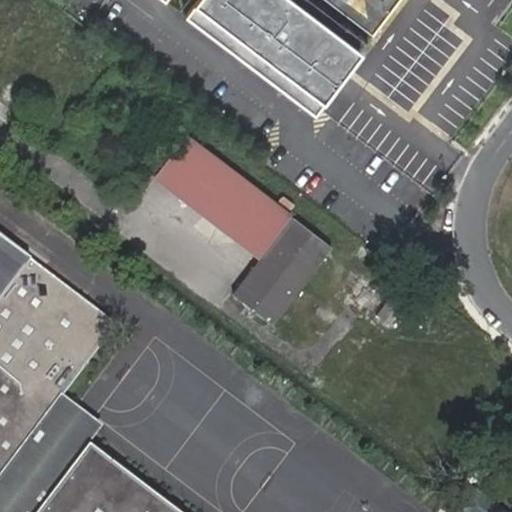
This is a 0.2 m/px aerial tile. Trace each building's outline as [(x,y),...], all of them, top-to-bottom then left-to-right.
[(0,0),(0,58),(6,51),(24,66),(48,36),(64,49),(80,29),(42,0),(0,0)] [(189,0),(179,13),(309,112),(357,50),(291,0),(189,0)] [(395,0),(323,0),(369,35),(395,0)] [(158,176),(260,254),(291,213),(190,136),(158,176)] [(295,217),(235,295),(276,326),(334,247),(295,217)] [(0,236),(0,477),(61,396),(117,325),(0,236)] [(383,299),(373,316),(390,326),(400,309),(383,299)] [(337,396),(344,386),(322,371),(315,380),(337,396)] [(101,426),(61,396),(0,477),(0,511),(35,511),(88,443),(101,426)] [(178,511),(88,443),(61,481),(55,489),(37,511),(178,511)] [(504,511),(473,490),(457,511),(504,511)]
